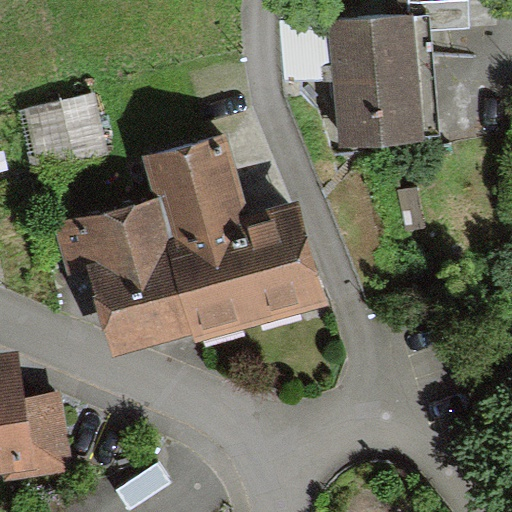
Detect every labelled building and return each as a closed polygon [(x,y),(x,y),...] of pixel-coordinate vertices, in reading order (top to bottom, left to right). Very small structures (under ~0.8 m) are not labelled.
[(407,0),(408,19),(428,17),(429,31),(469,28),(468,0),(407,0)] [(330,27),(343,152),(429,143),(429,134),(440,133),(429,31),(428,17),(408,19),(330,27)] [(42,168),(117,150),(102,89),(27,107),(42,168)] [(154,199),(192,333),(195,342),(327,305),(298,204),(253,217),(228,134),(142,158),(154,199)] [(192,333),(154,199),(55,227),(71,284),(95,277),(117,354),(192,333)] [(19,352),(0,355),(0,472),(4,472),(5,479),(76,468),(65,393),(26,399),(19,352)] [(159,464),(118,492),(130,509),(171,481),(159,464)]
